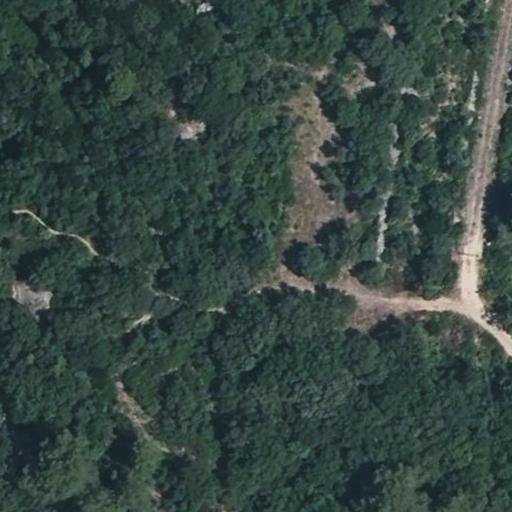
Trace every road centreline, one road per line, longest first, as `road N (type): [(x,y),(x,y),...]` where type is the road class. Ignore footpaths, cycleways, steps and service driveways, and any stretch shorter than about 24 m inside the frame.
road 1 (track): [(472,306),(510,0)]
road 2 (track): [(0,367),(59,511)]
